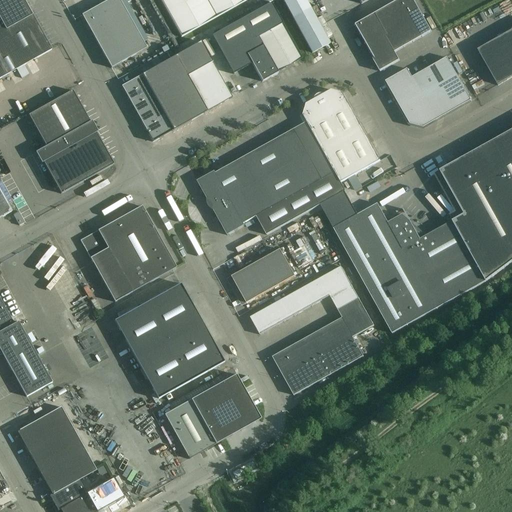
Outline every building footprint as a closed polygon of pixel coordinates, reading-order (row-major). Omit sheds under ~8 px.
[(0,0),(0,79),(52,50),(32,16),(23,0),(0,0)] [(119,0),(109,0),(82,16),(111,69),(147,49),(119,0)] [(159,0),(181,38),(248,0),(159,0)] [(330,44),(310,9),(305,0),(284,0),(283,1),(312,54),(330,44)] [(414,0),(397,0),(373,14),(353,25),(380,72),(400,61),(395,53),(432,31),(414,0)] [(271,3),(241,20),(212,37),(233,75),(252,64),(262,82),(278,73),(302,59),(271,3)] [(511,30),(477,51),(497,86),(511,77),(511,30)] [(201,43),(142,75),(158,103),(173,131),(207,112),(188,77),(212,63),(201,43)] [(424,128),(472,101),(447,58),(412,78),(408,69),(386,82),(410,125),(424,128)] [(212,63),(188,77),(207,112),(232,98),(212,63)] [(121,87),(137,115),(158,103),(142,75),(121,87)] [(61,194),(114,165),(96,133),(97,133),(91,122),(90,122),(72,91),(28,116),(46,147),(35,153),(41,164),(43,163),(61,194)] [(303,116),(307,123),(341,183),(381,161),(343,94),(332,91),(323,95),(322,96),(322,95),(321,96),(320,95),(317,97),(317,98),(316,98),(316,99),(315,100),(307,105),(303,116)] [(173,131),(158,103),(137,115),(151,139),(156,141),(173,131)] [(341,183),(307,123),(216,174),(215,172),(197,182),(208,201),(207,201),(208,203),(208,204),(210,208),(211,209),(212,210),(213,209),(228,236),(245,226),(244,224),(257,217),(267,236),(346,192),(341,183)] [(464,215),(420,239),(417,232),(419,229),(406,218),(399,217),(388,223),(378,204),(334,229),(392,334),(486,282),(511,262),(511,131),(440,171),(464,215)] [(0,218),(12,212),(2,194),(0,195),(0,218)] [(142,207),(80,241),(115,303),(176,268),(142,207)] [(305,231),(297,235),(305,256),(314,253),(305,231)] [(31,243),(22,253),(25,256),(34,247),(31,243)] [(281,250),(232,277),(247,304),(296,277),(281,250)] [(374,326),(359,299),(341,267),(251,318),(260,335),(330,296),(343,318),(273,358),(294,396),(364,357),(353,338),(374,326)] [(181,284),(114,321),(136,361),(202,324),(181,284)] [(0,355),(2,354),(26,398),(52,383),(18,322),(14,324),(0,298),(0,355)] [(224,363),(202,324),(136,361),(158,400),(224,363)] [(366,331),(361,334),(365,342),(369,340),(366,331)] [(236,375),(191,400),(164,415),(189,460),(261,419),(236,375)] [(121,384),(115,387),(123,403),(128,401),(121,384)] [(17,432),(43,480),(52,495),(79,481),(96,471),(61,408),(17,432)] [(97,422),(107,422),(107,412),(97,412),(97,422)] [(123,498),(119,490),(113,479),(86,494),(87,495),(94,508),(96,511),(97,511),(100,511),(100,510),(123,498)] [(86,494),(79,481),(52,495),(50,496),(58,511),(60,510),(61,511),(96,511),(94,508),(87,495),(86,494)]
